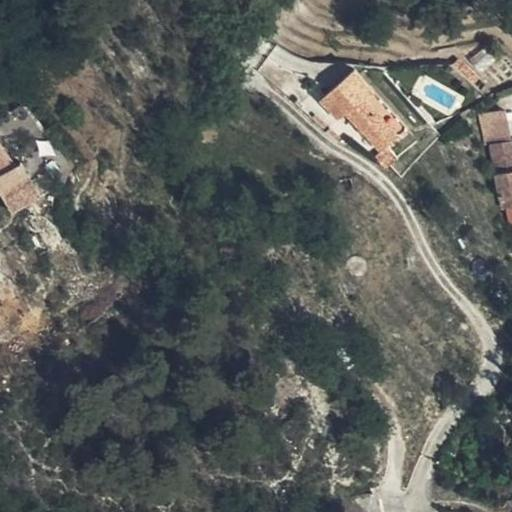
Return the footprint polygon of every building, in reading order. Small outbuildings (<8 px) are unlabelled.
[(474,86),(478,80),(458,65),(453,71),(474,86)] [(369,90),(351,71),(320,98),(337,116),(345,109),(347,111),(369,90)] [(403,130),(369,90),(347,111),(381,150),(403,130)] [(486,143),(492,142),(506,140),(500,109),(480,113),(486,143)] [(506,206),(511,204),(511,138),(506,140),(492,142),(502,187),(506,206)] [(380,152),(392,164),(398,158),(386,146),(381,150),(380,151),(380,152)] [(0,169),(11,161),(0,148),(0,169)] [(386,167),(387,168),(392,164),(380,152),(380,151),(374,156),(380,162),(386,167)] [(26,187),(35,198),(37,197),(19,167),(0,178),(0,184),(7,197),(26,187)] [(0,192),(12,211),(35,198),(26,187),(7,197),(0,184),(0,192)] [(64,288),(73,283),(80,278),(53,231),(35,241),(40,252),(43,250),(51,265),(64,288)] [(356,275),(357,278),(359,277),(362,276),(365,273),(366,270),(366,266),(366,263),(365,261),(363,259),(361,257),(359,256),(357,256),(354,256),(352,256),(349,258),(356,275)] [(356,278),(357,278),(356,275),(349,258),(346,260),(345,263),(344,265),(344,270),(346,274),(348,275),(349,276),(352,278),(356,278)] [(80,278),(73,283),(81,297),(88,293),(80,278)] [(375,511),(372,498),(339,505),(340,511),(375,511)]
